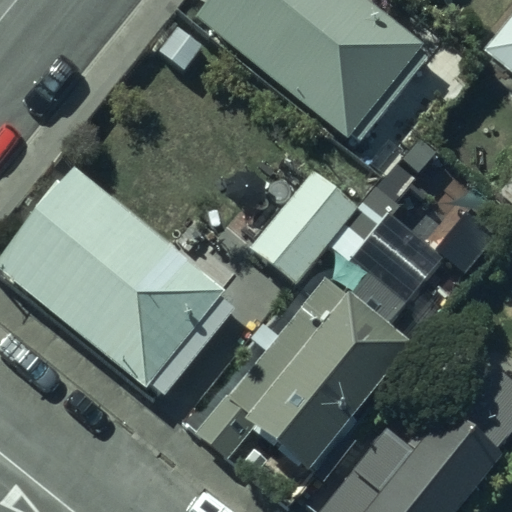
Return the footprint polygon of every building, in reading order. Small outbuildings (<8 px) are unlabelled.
[(431,60),(350,0),(226,0),(197,40),(355,160),(431,60)] [(511,42),(487,74),(511,93),(511,42)] [(315,176),(248,252),(296,292),(361,214),(315,176)] [(82,187),(3,285),(166,417),(242,320),(82,187)] [(332,294),(197,449),(235,482),(258,456),(306,497),(418,369),(332,294)] [(386,453),(337,511),(486,511),(508,485),(449,437),(416,478),(386,453)]
